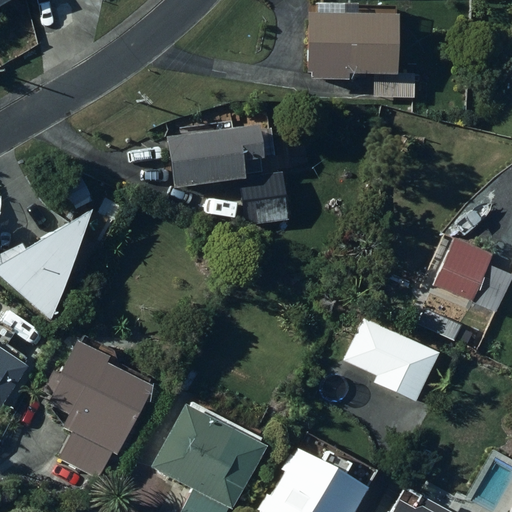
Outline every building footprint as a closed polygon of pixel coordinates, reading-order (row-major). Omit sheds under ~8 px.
[(303,14),(302,73),(388,74),(389,15),(303,14)] [(164,154),(159,155),(160,163),(164,162),(168,188),(234,178),(241,226),(284,219),(277,171),(258,174),(251,124),(162,137),(164,154)] [(0,276),(47,320),(81,210),(20,249),(17,244),(4,253),(2,251),(0,252),(0,276)] [(445,238),(426,285),(467,301),(486,254),(445,238)] [(399,267),(395,277),(404,281),(409,271),(399,267)] [(386,279),(380,293),(409,305),(415,291),(386,279)] [(337,360),(373,376),(369,383),(410,401),(432,352),(356,319),(337,360)] [(64,414),(58,428),(68,433),(55,459),(95,478),(108,452),(112,454),(145,386),(98,364),(101,357),(69,342),(54,375),(47,371),(38,390),(47,394),(43,404),(64,414)] [(0,394),(19,366),(0,354),(0,394)] [(188,489),(176,511),(221,511),(223,508),(227,509),(259,447),(176,405),(145,468),(188,489)] [(257,511),(347,511),(360,488),(288,450),(285,456),(281,454),(272,470),(276,471),(263,496),(260,495),(253,509),(257,511)] [(445,511),(400,487),(386,511),(445,511)]
